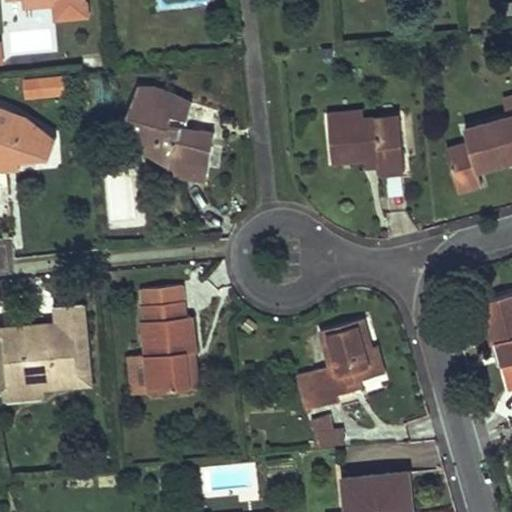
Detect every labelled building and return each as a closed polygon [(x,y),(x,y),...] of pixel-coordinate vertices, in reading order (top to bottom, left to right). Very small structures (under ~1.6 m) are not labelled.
[(23,100),(64,98),(64,78),(22,79),(23,100)] [(169,173),(206,179),(216,132),(200,128),(199,133),(197,143),(189,141),(190,132),(186,131),(193,101),(174,97),(174,93),(157,90),(157,88),(140,86),(128,116),(132,118),(129,139),(143,141),(142,149),(158,152),(156,159),(172,162),(169,173)] [(0,186),(8,186),(6,169),(6,162),(20,161),(51,158),(49,136),(24,127),(26,122),(11,115),(13,110),(0,104),(0,186)] [(364,110),(329,113),(329,122),(365,119),(364,110)] [(511,115),(511,116),(465,128),(469,142),(446,148),(458,191),(482,184),(478,169),(511,159),(511,115)] [(380,167),(404,165),(400,116),(365,119),(329,122),(333,161),(365,158),(380,157),(380,167)] [(199,133),(190,132),(189,141),(197,143),(199,133)] [(380,157),(365,158),(366,169),(380,167),(380,157)] [(20,161),(6,162),(6,169),(21,168),(20,161)] [(404,165),(380,167),(381,173),(404,171),(404,165)] [(385,177),(386,197),(402,196),(402,177),(385,177)] [(187,316),(185,300),(184,283),(144,287),(146,303),(147,320),(145,320),(152,392),(191,388),(187,350),(197,350),(193,315),(187,316)] [(511,293),(481,302),(492,343),(499,342),(511,388),(511,293)] [(54,386),(92,382),(85,302),(57,304),(59,322),(60,334),(45,336),(45,330),(0,334),(0,362),(2,378),(6,378),(52,374),(54,386)] [(371,346),(363,318),(322,329),(332,365),(298,374),(303,391),(318,387),(324,405),(342,400),(340,393),(338,386),(361,380),(379,374),(371,346)] [(59,322),(0,327),(0,334),(45,330),(45,336),(60,334),(59,322)] [(378,344),(371,346),(379,374),(386,372),(378,344)] [(200,387),(197,350),(187,350),(191,388),(200,387)] [(52,374),(6,378),(8,399),(44,395),(43,387),(54,386),(52,374)] [(361,380),(338,386),(340,393),(363,387),(361,380)] [(318,387),(303,391),(308,409),(324,405),(318,387)] [(320,450),(343,444),(334,412),(311,418),(320,450)] [(413,511),(410,473),(346,478),(348,511),(413,511)]
